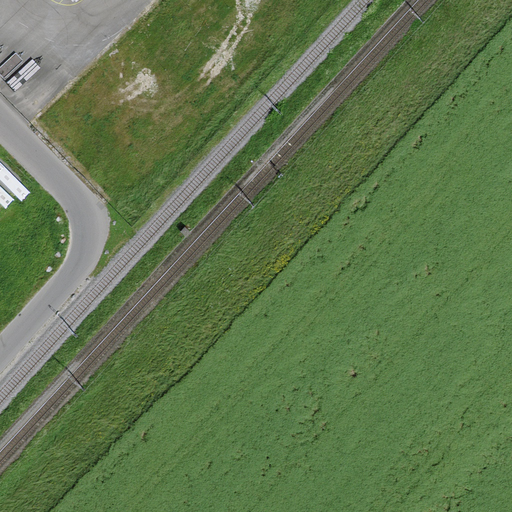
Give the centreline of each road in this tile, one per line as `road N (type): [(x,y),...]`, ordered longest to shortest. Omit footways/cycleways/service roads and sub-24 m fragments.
road 1 (unclassified): [(0,353),(84,260),(93,225),(82,188),(0,106)]
road 2 (unknown): [(127,0),(10,116)]
